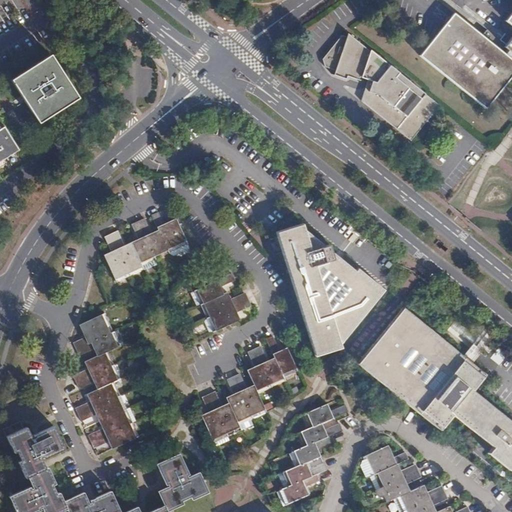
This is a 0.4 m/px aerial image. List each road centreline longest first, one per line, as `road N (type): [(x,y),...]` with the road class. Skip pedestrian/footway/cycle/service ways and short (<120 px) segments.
road 1 (secondary): [(206,78),(511,325)]
road 2 (secondary): [(511,280),(234,54)]
road 3 (unknown): [(145,150),(173,165),(202,154),(224,158),(377,275)]
road 4 (tertiary): [(166,113),(70,198),(35,242),(0,311)]
